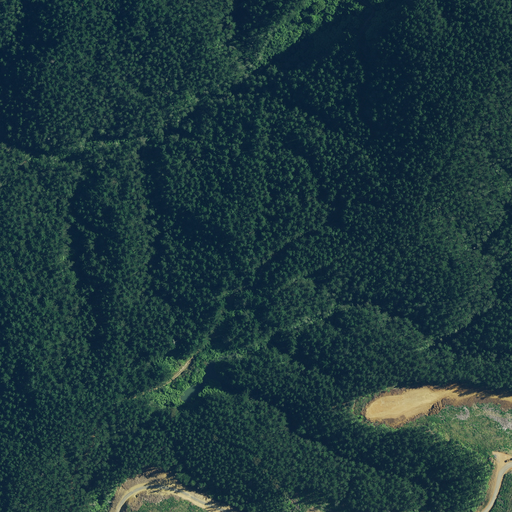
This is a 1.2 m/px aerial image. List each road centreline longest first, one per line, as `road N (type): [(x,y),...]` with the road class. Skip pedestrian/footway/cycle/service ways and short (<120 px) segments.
road 1 (track): [(208,340),(237,315),(265,310),(287,278),(371,229),(403,226),(483,92),(511,68)]
road 2 (track): [(359,0),(372,84),(363,109),(373,145),(340,181),(338,222),(282,247),(255,285),(224,294),(208,340)]
road 3 (track): [(0,247),(13,248),(24,277),(45,277),(64,336),(50,340),(44,353),(58,384),(82,387),(116,375),(142,392)]
road 4 (track): [(142,392),(111,402),(98,419),(69,469),(62,511)]
